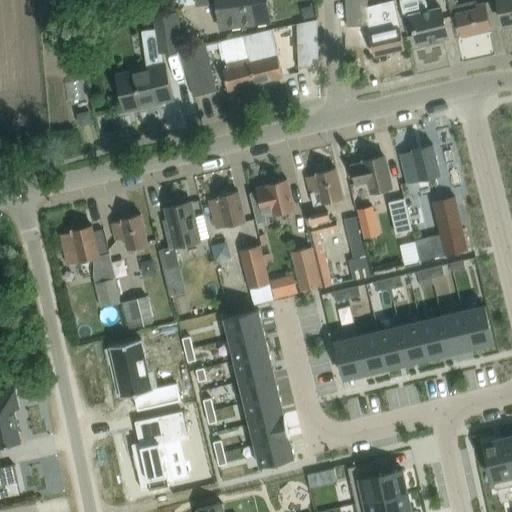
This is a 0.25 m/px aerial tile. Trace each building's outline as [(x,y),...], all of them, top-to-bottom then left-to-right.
[(196,0),(197,4),(198,3),(217,1),(218,11),(220,27),(228,26),(249,24),(269,21),(270,21),(267,0),(196,0)] [(366,0),(345,0),(347,26),(368,25),(366,0)] [(448,37),(443,16),(440,5),(429,8),(427,0),(426,0),(400,0),(404,17),(411,16),(417,44),(448,37)] [(511,0),(498,0),(499,4),(504,24),(511,22),(511,0)] [(175,13),(173,14),(172,1),(157,4),(159,16),(153,17),(157,52),(180,49),(175,13)] [(454,6),(456,16),(461,34),(491,27),(485,2),(477,4),(477,1),(457,5),(454,6)] [(317,46),(317,33),(317,19),(317,18),(297,22),(299,68),(318,64),(317,46)] [(405,47),(398,18),(377,23),(379,32),(369,34),(374,55),(405,47)] [(272,30),(264,32),(245,36),(249,54),(248,54),(255,83),(283,76),(278,56),(272,30)] [(228,90),(255,83),(248,54),(249,54),(245,36),(218,43),(222,59),(225,59),(227,68),(223,69),(228,90)] [(182,50),(189,77),(194,96),(217,91),(206,45),(182,50)] [(117,74),(121,91),(125,110),(173,98),(168,79),(164,64),(117,74)] [(78,114),(81,125),(92,122),(89,111),(78,114)] [(406,175),(408,183),(440,175),(433,144),(413,149),(413,151),(401,154),(406,175)] [(353,165),(357,186),(370,183),(373,192),(392,187),(384,155),(364,160),(365,163),(353,165)] [(343,198),(340,186),(336,167),(315,172),(316,174),(307,176),(315,205),(343,198)] [(294,210),(292,198),(287,179),(267,183),(267,186),(258,188),(259,190),(251,192),(258,222),(266,220),(264,207),(273,205),(275,215),(294,210)] [(245,221),(243,210),(238,190),(218,195),(219,197),(207,200),(213,229),(245,221)] [(435,235),(415,239),(415,241),(419,260),(439,256),(445,255),(445,256),(467,249),(455,196),(434,202),(440,233),(435,235)] [(397,233),(413,229),(405,198),(389,202),(397,233)] [(192,200),(165,206),(167,219),(164,220),(170,247),(163,249),(167,268),(180,265),(176,246),(203,240),(192,200)] [(378,232),(376,223),(373,206),(357,210),(361,226),(363,235),(378,232)] [(121,218),(121,220),(112,222),(116,239),(127,236),(128,241),(130,249),(148,244),(141,213),(121,218)] [(354,280),(371,276),(356,215),(345,218),(354,258),(349,259),(354,280)] [(325,287),(334,284),(322,238),(324,234),(340,230),(338,221),(310,229),(325,287)] [(110,252),(99,255),(92,225),(72,229),(73,232),(61,235),(67,263),(94,257),(94,275),(102,308),(121,304),(115,278),(116,278),(110,252)] [(419,260),(415,241),(399,244),(404,264),(419,261),(419,260)] [(255,304),(275,299),(261,244),(242,248),(255,304)] [(291,251),(301,289),(322,283),(312,245),(291,251)] [(464,260),(452,263),(455,272),(466,269),(464,260)] [(443,265),(430,268),(432,277),(445,274),(443,265)] [(430,268),(418,271),(420,280),(432,277),(430,268)] [(400,275),(388,278),(390,288),(402,285),(400,275)] [(280,277),(270,280),(275,298),(285,295),(280,277)] [(388,278),(375,281),(378,290),(390,288),(388,278)] [(358,285),(346,288),(348,298),(361,295),(358,285)] [(346,288),(333,291),(336,301),(348,298),(346,288)] [(155,323),(147,297),(123,302),(130,327),(155,323)] [(485,305),(463,311),(472,347),(494,341),(485,305)] [(260,309),(225,317),(230,339),(265,331),(260,309)] [(463,311),(442,316),(451,352),(472,347),(463,311)] [(442,316),(421,321),(430,357),(451,352),(442,316)] [(421,321),(400,326),(409,362),(430,357),(421,321)] [(400,326),(379,331),(388,367),(409,362),(400,326)] [(265,331),(230,339),(235,360),(270,352),(265,331)] [(379,331),(358,336),(367,372),(388,367),(379,331)] [(190,336),(183,338),(185,350),(193,348),(190,336)] [(358,336),(336,341),(345,377),(367,372),(358,336)] [(140,340),(107,347),(119,399),(131,396),(133,405),(178,395),(176,384),(153,389),(140,340)] [(193,348),(185,350),(188,361),(196,359),(193,348)] [(270,352),(235,360),(241,381),(275,373),(270,352)] [(204,367),(196,369),(199,381),(207,379),(204,367)] [(275,373),(241,381),(246,402),(280,394),(275,373)] [(0,445),(0,446),(20,441),(13,409),(19,407),(15,388),(0,391),(0,445)] [(280,394),(246,402),(251,423),(285,415),(280,394)] [(211,397),(203,399),(206,412),(214,410),(211,397)] [(142,442),(134,444),(136,454),(138,453),(141,467),(139,468),(144,489),(152,488),(152,489),(171,485),(170,483),(177,482),(168,443),(191,438),(185,410),(137,421),(142,442)] [(214,410),(206,412),(209,423),(217,421),(214,410)] [(285,415),(251,423),(256,444),(290,436),(285,415)] [(290,436),(256,444),(261,466),(296,458),(290,436)] [(511,462),(506,437),(484,442),(493,480),(495,489),(511,484),(511,462)] [(221,439),(214,441),(217,454),(224,452),(221,439)] [(224,452),(217,454),(219,465),(227,463),(224,452)] [(373,461),(348,467),(356,503),(407,492),(402,468),(376,474),(373,461)] [(0,466),(0,467),(1,470),(0,470),(0,487),(5,487),(5,484),(18,481),(14,463),(0,466)] [(318,484),(316,472),(307,474),(309,486),(318,484)] [(411,511),(407,492),(356,503),(357,511),(411,511)]
